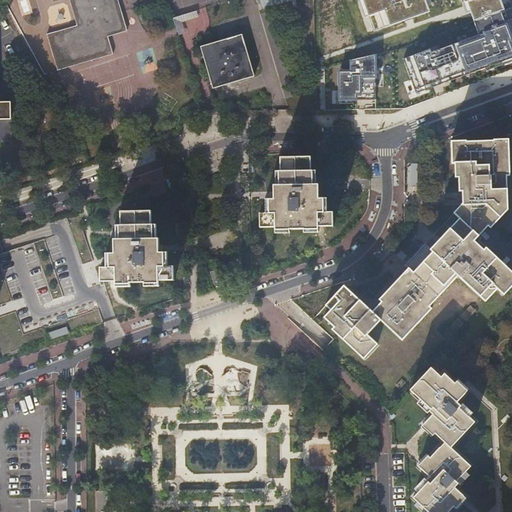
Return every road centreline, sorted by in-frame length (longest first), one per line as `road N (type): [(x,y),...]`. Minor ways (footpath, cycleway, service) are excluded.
road 1 (residential): [(68,360),(353,261),(387,220),(386,138)]
road 2 (residential): [(386,138),(237,138),(0,217)]
road 3 (residential): [(68,360),(70,511)]
road 4 (residential): [(386,138),(511,92)]
